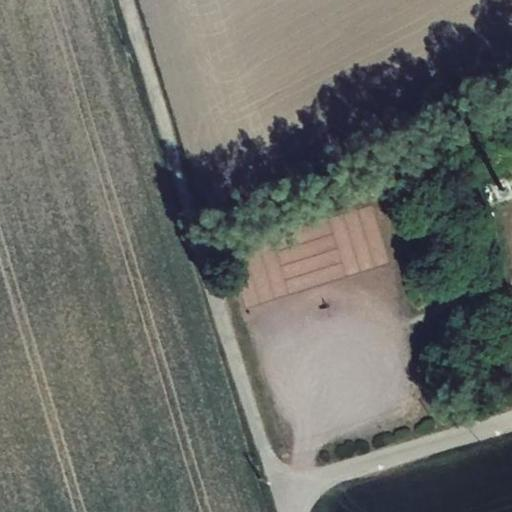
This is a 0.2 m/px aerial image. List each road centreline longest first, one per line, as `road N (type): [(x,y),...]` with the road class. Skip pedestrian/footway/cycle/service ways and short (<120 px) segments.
road 1 (unclassified): [(280,490),(128,0)]
road 2 (residential): [(280,490),(511,420)]
